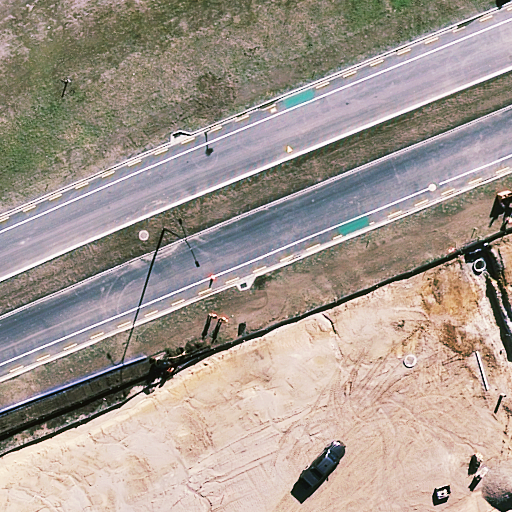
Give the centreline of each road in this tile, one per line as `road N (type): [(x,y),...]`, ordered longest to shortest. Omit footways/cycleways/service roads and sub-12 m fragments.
road 1 (secondary): [(0,249),(511,34)]
road 2 (secondary): [(511,137),(0,350)]
